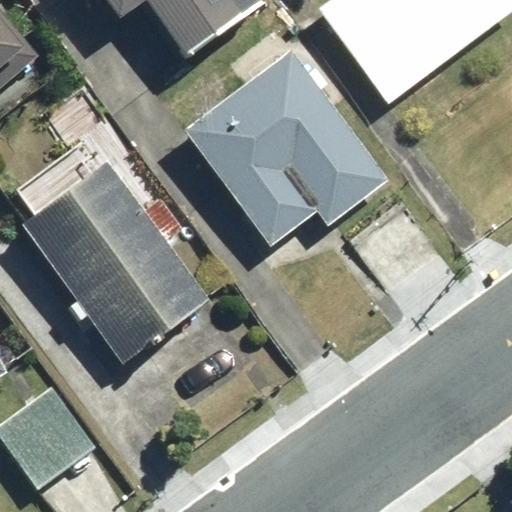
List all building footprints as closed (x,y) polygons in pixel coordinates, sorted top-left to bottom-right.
[(77,0),(85,10),(91,6),(110,31),(141,9),(179,62),(259,4),(256,0),(77,0)] [(511,11),(511,2),(510,0),(332,0),(311,16),(381,110),(511,11)] [(0,101),(43,68),(0,13),(0,101)] [(387,183),(287,53),(174,138),(264,255),(314,218),(324,231),(387,183)] [(204,305),(106,170),(22,231),(121,366),(204,305)] [(435,251),(399,203),(356,237),(392,284),(435,251)] [(96,448),(47,385),(0,420),(0,456),(31,497),(96,448)]
